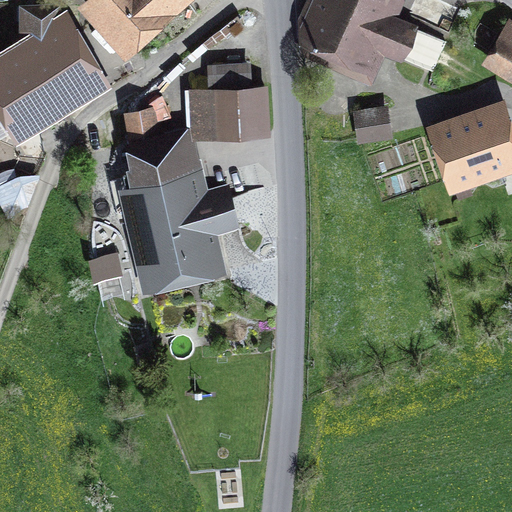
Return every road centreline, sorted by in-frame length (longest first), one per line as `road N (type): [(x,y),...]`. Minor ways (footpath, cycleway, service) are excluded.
road 1 (residential): [(278,0),(296,249),(278,511)]
road 2 (track): [(57,156),(0,300)]
